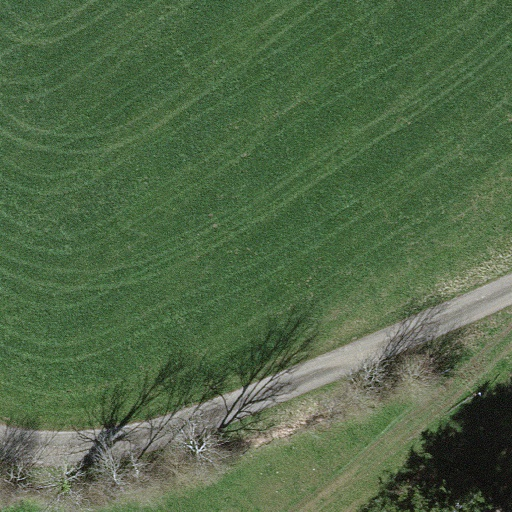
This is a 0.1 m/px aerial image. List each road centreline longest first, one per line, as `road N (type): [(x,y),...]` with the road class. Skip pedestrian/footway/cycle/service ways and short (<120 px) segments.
road 1 (track): [(0,441),(107,443),(174,428),(511,288)]
road 2 (track): [(288,511),(383,441),(511,323)]
